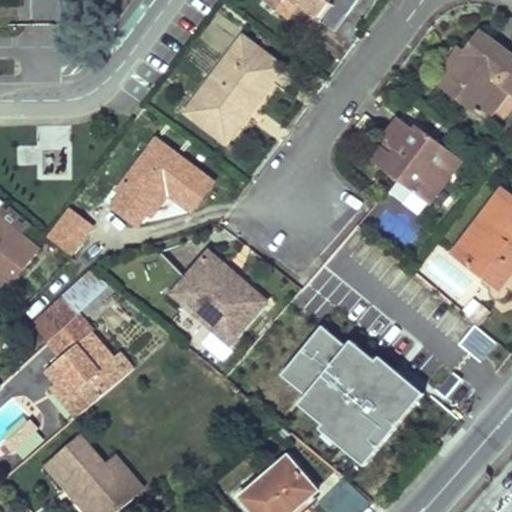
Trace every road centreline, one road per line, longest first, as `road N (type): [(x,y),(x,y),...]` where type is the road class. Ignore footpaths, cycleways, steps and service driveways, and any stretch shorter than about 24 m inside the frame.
road 1 (residential): [(297,221),(290,174),(420,0)]
road 2 (residential): [(0,99),(72,100),(103,85),(168,0)]
road 3 (secondary): [(418,511),(511,395)]
